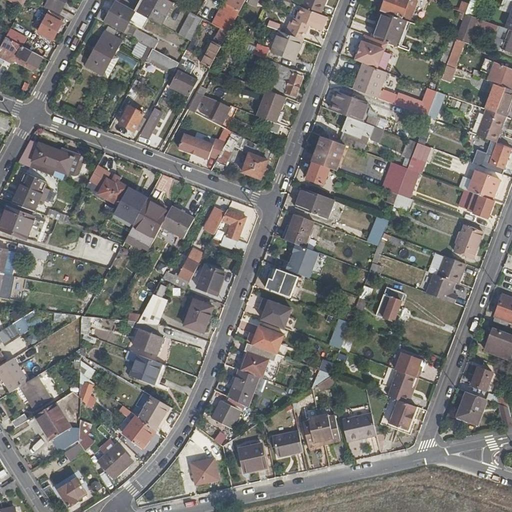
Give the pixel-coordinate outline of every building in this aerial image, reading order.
[(5,0),(21,9),(25,0),(5,0)] [(48,0),(44,8),(50,11),(58,15),(66,0),(48,0)] [(145,0),(138,14),(161,26),(173,3),(167,0),(145,0)] [(205,0),(199,14),(206,18),(215,0),(205,0)] [(224,0),(223,2),(239,11),(244,0),(224,0)] [(305,0),(303,8),(320,15),(325,0),(305,0)] [(379,0),(378,2),(382,3),(384,4),(382,10),(381,12),(384,13),(407,21),(409,22),(417,0),(379,0)] [(460,10),(468,12),(470,2),(462,0),(460,10)] [(116,2),(105,24),(124,34),(136,12),(135,12),(116,2)] [(223,2),(211,24),(221,29),(228,33),(237,16),(239,11),(223,2)] [(292,17),(285,34),(301,40),(306,25),(313,27),(313,28),(322,32),(327,17),(320,15),(303,8),(299,7),(295,18),(292,17)] [(52,41),(64,19),(58,15),(50,11),(38,33),(52,41)] [(185,39),(197,16),(191,13),(178,36),(185,39)] [(397,47),(407,21),(384,13),(374,39),(387,44),(397,47)] [(469,45),(478,19),(466,14),(456,40),(463,43),(469,45)] [(197,16),(185,39),(191,42),(203,19),(197,16)] [(487,22),(484,28),(495,32),(497,26),(487,22)] [(201,65),(209,69),(222,44),(228,33),(221,29),(213,44),(212,43),(201,65)] [(137,30),(132,38),(152,49),(154,51),(159,42),(137,30)] [(503,49),(510,52),(511,46),(511,31),(510,31),(503,49)] [(105,32),(86,66),(102,75),(106,68),(111,71),(118,59),(113,56),(121,41),(105,32)] [(295,61),(303,40),(301,40),(285,34),(279,32),(271,52),(295,61)] [(360,54),(359,54),(356,61),(363,64),(366,65),(387,73),(394,54),(384,51),(387,44),(374,39),(365,35),(360,50),(361,50),(360,54)] [(37,68),(43,58),(5,37),(0,46),(0,57),(11,64),(12,62),(15,57),(37,68)] [(446,66),(454,68),(463,43),(456,40),(446,66)] [(256,48),(254,55),(266,60),(268,53),(256,48)] [(146,61),(173,75),(176,69),(179,64),(154,51),(152,49),(146,61)] [(34,74),(37,68),(15,57),(12,62),(34,74)] [(191,77),(196,68),(181,60),(179,64),(176,69),(179,70),(184,73),(191,77)] [(264,85),(271,87),(279,65),(272,62),(264,85)] [(511,69),(494,63),(488,81),(495,84),(496,84),(511,90),(511,69)] [(361,80),(366,65),(363,64),(358,79),(361,80)] [(294,96),(303,74),(279,65),(271,87),(294,96)] [(377,99),(387,73),(366,65),(361,80),(358,79),(353,90),(377,99)] [(171,86),(190,95),(198,81),(191,77),(184,73),(179,70),(171,86)] [(507,118),(510,109),(507,108),(511,95),(511,90),(496,84),(495,84),(485,110),(488,111),(506,118),(507,118)] [(168,86),(164,94),(172,98),(175,90),(168,86)] [(369,103),(335,91),(328,110),(348,117),(354,120),(362,122),(369,103)] [(276,123),(286,99),(266,92),(257,116),(260,117),(269,120),(276,123)] [(435,120),(445,95),(436,92),(426,117),(435,120)] [(207,116),(223,125),(230,109),(215,101),(197,94),(188,110),(194,113),(199,103),(211,109),(207,116)] [(136,130),(142,133),(142,132),(148,121),(142,119),(144,115),(129,106),(119,124),(134,132),(136,130)] [(506,118),(488,111),(486,115),(504,122),(506,118)] [(150,136),(159,119),(151,115),(148,121),(142,132),(150,136)] [(486,115),(478,136),(490,141),(496,143),(504,122),(486,115)] [(0,129),(4,131),(8,119),(0,116),(0,129)] [(370,140),(377,143),(382,130),(374,127),(373,127),(362,122),(354,120),(348,117),(339,143),(345,145),(363,152),(366,143),(361,141),(363,135),(369,137),(370,140)] [(269,120),(265,131),(278,135),(281,125),(276,123),(269,120)] [(261,179),(271,151),(260,147),(232,133),(226,144),(221,152),(218,159),(214,165),(211,171),(220,174),(234,148),(249,153),(242,172),(261,179)] [(209,156),(218,159),(221,152),(226,144),(215,139),(213,145),(184,134),(178,148),(208,159),(209,156)] [(322,137),(313,163),(330,170),(336,172),(345,145),(339,143),(322,137)] [(40,145),(30,141),(17,164),(31,169),(40,145)] [(476,150),(474,157),(490,163),(497,144),(496,143),(490,141),(485,154),(476,150)] [(474,157),(471,163),(503,175),(511,149),(497,144),(490,163),(474,157)] [(60,153),(40,145),(31,169),(53,177),(55,171),(71,177),(79,157),(62,150),(60,153)] [(324,186),(330,170),(313,163),(307,179),(324,186)] [(394,164),(384,190),(397,195),(407,169),(394,164)] [(103,189),(99,195),(120,206),(129,189),(119,183),(122,179),(116,175),(112,183),(107,180),(111,174),(98,167),(89,182),(103,189)] [(419,173),(407,169),(397,195),(409,200),(419,173)] [(476,171),(468,191),(474,194),(480,196),(492,201),(500,181),(476,171)] [(26,174),(13,204),(33,212),(46,182),(26,174)] [(153,198),(164,202),(172,181),(160,177),(153,198)] [(148,199),(129,189),(120,206),(115,216),(133,226),(143,207),(148,199)] [(326,219),(333,200),(304,189),(297,208),(326,219)] [(488,219),(495,202),(492,201),(480,196),(474,194),(468,211),(474,213),(488,219)] [(397,195),(393,207),(409,213),(414,201),(409,200),(397,195)] [(112,212),(117,206),(110,201),(105,208),(112,212)] [(160,217),(143,207),(133,226),(150,236),(160,217)] [(0,228),(0,229),(25,239),(30,226),(33,219),(8,208),(0,228)] [(161,226),(184,238),(194,219),(171,208),(161,226)] [(210,224),(218,229),(221,221),(226,212),(219,208),(210,224)] [(232,247),(245,252),(248,245),(238,241),(246,218),(227,210),(226,212),(221,221),(231,225),(226,238),(235,241),(232,247)] [(295,215),(285,240),(296,245),(305,248),(314,222),(295,215)] [(39,230),(30,226),(25,239),(34,243),(39,230)] [(474,258),(483,233),(465,226),(462,234),(461,234),(456,245),(458,246),(456,251),(474,258)] [(378,246),(376,253),(379,255),(385,240),(388,241),(387,244),(398,248),(401,240),(383,233),(378,246)] [(226,238),(223,237),(220,247),(231,251),(232,247),(235,241),(226,238)] [(46,261),(48,252),(20,244),(17,253),(46,261)] [(305,248),(296,245),(285,272),(299,277),(308,281),(319,254),(305,248)] [(436,252),(446,254),(447,247),(438,245),(436,252)] [(0,274),(3,275),(13,277),(16,260),(8,259),(9,252),(0,250),(0,274)] [(375,265),(379,255),(376,253),(369,272),(379,276),(381,267),(375,265)] [(443,256),(435,253),(427,272),(433,275),(436,276),(443,256)] [(191,254),(188,259),(199,265),(202,259),(191,254)] [(466,265),(443,256),(436,276),(455,283),(459,284),(466,265)] [(164,279),(186,290),(199,265),(188,259),(178,279),(168,272),(164,279)] [(225,273),(206,266),(198,288),(217,295),(225,273)] [(267,278),(269,279),(270,278),(273,280),(276,271),(270,268),(267,278)] [(265,289),(291,298),(298,278),(299,277),(285,272),(277,269),(276,271),(273,280),(270,278),(269,279),(265,289)] [(433,275),(426,294),(448,302),(455,283),(436,276),(433,275)] [(304,280),(298,278),(291,298),(299,301),(300,297),(297,296),(304,280)] [(162,284),(158,294),(164,297),(168,287),(162,284)] [(364,286),(359,308),(367,310),(373,288),(364,286)] [(387,287),(376,316),(395,323),(404,300),(403,300),(405,294),(387,287)] [(79,312),(87,316),(96,295),(88,291),(79,312)] [(272,295),(265,313),(288,321),(295,303),(272,295)] [(511,298),(502,295),(492,323),(505,328),(508,321),(511,322),(511,298)] [(167,302),(153,296),(143,315),(139,323),(156,325),(167,302)] [(205,332),(214,308),(194,301),(185,325),(205,332)] [(41,323),(33,311),(0,332),(0,342),(2,341),(5,346),(41,323)] [(139,323),(143,315),(131,314),(130,322),(139,323)] [(99,340),(103,319),(84,317),(81,316),(81,317),(81,333),(99,340)] [(140,331),(135,347),(157,355),(163,339),(152,335),(156,325),(139,323),(136,329),(140,331)] [(283,340),(284,337),(259,328),(253,346),(277,355),(283,340)] [(511,336),(493,329),(485,351),(509,360),(511,353),(511,336)] [(28,338),(33,345),(40,340),(35,333),(28,338)] [(344,338),(340,350),(348,353),(353,341),(344,338)] [(260,378),(262,379),(270,360),(248,352),(245,360),(244,363),(241,362),(238,370),(240,370),(241,371),(260,378)] [(402,353),(395,370),(398,371),(416,378),(418,378),(421,371),(419,370),(422,360),(402,353)] [(159,376),(163,366),(137,355),(130,376),(150,383),(154,374),(159,376)] [(28,382),(14,360),(0,368),(0,375),(5,383),(7,382),(13,392),(20,388),(28,382)] [(486,391),(493,373),(478,367),(471,385),(486,391)] [(248,408),(260,378),(241,371),(240,370),(229,398),(230,398),(242,404),(248,408)] [(416,378),(398,371),(388,397),(399,401),(408,404),(412,396),(409,395),(416,378)] [(155,385),(159,376),(154,374),(150,383),(155,385)] [(51,399),(37,376),(28,382),(20,388),(34,410),(51,399)] [(319,385),(321,391),(335,386),(333,376),(319,385)] [(92,395),(97,385),(87,380),(78,400),(94,408),(99,398),(92,395)] [(5,383),(11,393),(13,392),(7,382),(5,383)] [(486,400),(467,392),(457,417),(477,424),(486,400)] [(497,396),(489,393),(486,400),(499,405),(497,396)] [(497,396),(499,405),(509,408),(505,394),(497,396)] [(152,397),(139,419),(156,432),(170,408),(152,397)] [(212,420),(218,423),(227,428),(231,430),(241,412),(238,411),(242,404),(230,398),(226,404),(222,402),(212,420)] [(391,424),(409,431),(418,408),(408,404),(399,401),(391,424)] [(79,440),(56,404),(36,416),(60,454),(79,442),(79,440)] [(499,405),(504,429),(511,426),(511,424),(509,408),(499,405)] [(372,413),(347,419),(352,439),(364,436),(365,438),(376,435),(372,413)] [(12,422),(16,429),(28,421),(24,414),(12,422)] [(308,448),(320,445),(319,441),(324,440),(328,439),(329,443),(341,441),(335,416),(329,417),(328,414),(318,416),(308,418),(309,421),(302,423),(308,448)] [(143,449),(156,432),(139,419),(136,417),(123,434),(143,449)] [(347,442),(352,441),(352,439),(347,419),(343,420),(347,442)] [(287,456),(302,453),(298,432),(273,437),(276,455),(286,453),(287,456)] [(227,434),(219,445),(223,447),(233,441),(227,434)] [(87,435),(79,440),(79,442),(85,454),(95,447),(87,435)] [(84,454),(78,445),(64,454),(69,463),(84,454)] [(117,445),(100,462),(115,479),(133,462),(117,445)] [(267,467),(262,445),(240,450),(245,472),(267,467)] [(219,480),(215,460),(192,464),(196,485),(219,480)] [(69,508),(79,501),(78,500),(87,494),(77,478),(58,490),(69,508)] [(0,495),(19,489),(14,481),(0,489),(0,495)]
